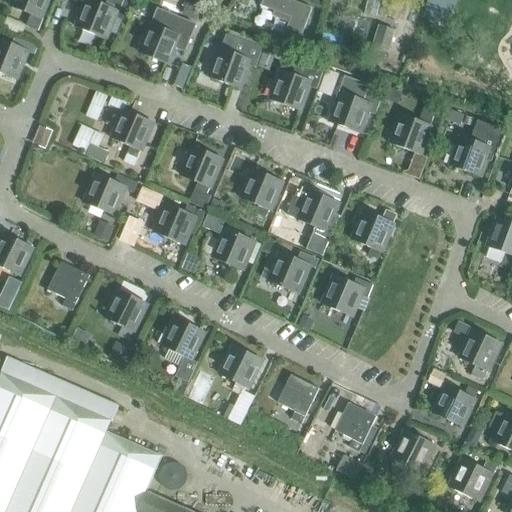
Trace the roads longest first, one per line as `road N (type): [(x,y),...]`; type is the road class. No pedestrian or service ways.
road 1 (residential): [(447,299),(467,227),(451,208),(52,57),(20,128)]
road 2 (residential): [(0,210),(373,395),(413,385),(447,299)]
